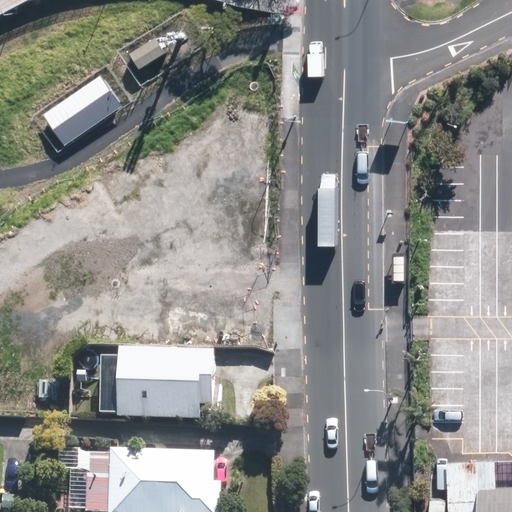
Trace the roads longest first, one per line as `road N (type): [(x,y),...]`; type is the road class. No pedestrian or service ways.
road 1 (primary): [(344,66),(350,511)]
road 2 (residential): [(511,13),(449,42),(344,66)]
